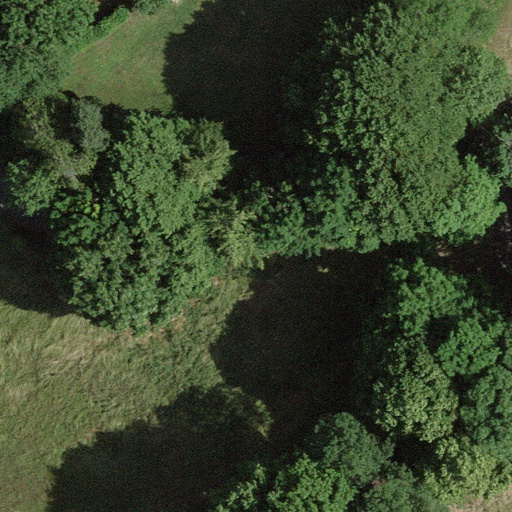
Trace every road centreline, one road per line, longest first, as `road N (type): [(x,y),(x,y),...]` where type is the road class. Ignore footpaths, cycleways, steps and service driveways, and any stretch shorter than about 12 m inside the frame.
road 1 (track): [(393,511),(472,441),(505,378),(484,185),(420,134),(333,145),(86,213),(23,202),(0,177)]
road 2 (motorway): [(0,265),(511,419)]
